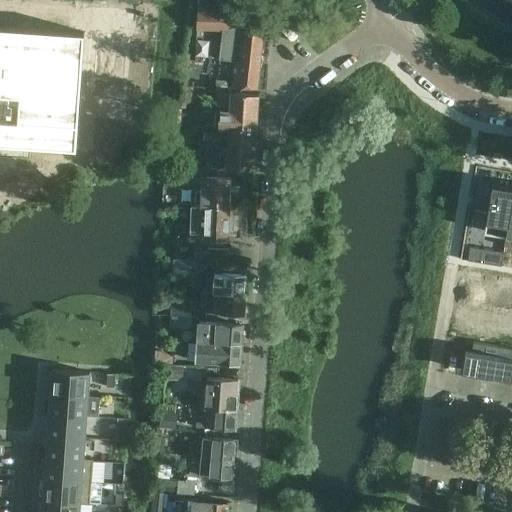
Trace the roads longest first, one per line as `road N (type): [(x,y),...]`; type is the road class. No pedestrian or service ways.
road 1 (residential): [(246,511),(277,117),(299,82),(387,25)]
road 2 (residential): [(511,475),(424,460),(434,392),(511,404)]
road 3 (residential): [(511,117),(477,111),(444,91),(387,25)]
